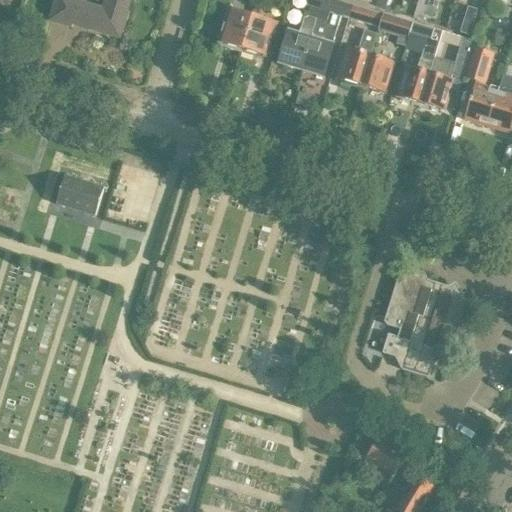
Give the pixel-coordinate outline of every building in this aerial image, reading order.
[(119,39),(130,0),(105,0),(103,10),(69,0),(68,0),(55,0),(49,22),(72,28),(73,25),(119,39)] [(279,65),(301,72),(323,0),(312,0),(306,20),(305,19),(299,36),(289,33),(279,65)] [(330,14),(350,19),(354,6),(332,0),(323,0),(301,72),(323,79),(334,47),(323,43),(329,26),(327,25),(330,14)] [(423,22),(427,8),(429,0),(418,0),(412,19),(423,22)] [(429,0),(427,8),(437,11),(440,0),(429,0)] [(380,28),(383,16),(384,15),(376,12),(354,6),(350,19),(370,26),(379,28),(380,28)] [(470,37),(478,11),(468,8),(460,34),(470,37)] [(230,51),(241,54),(252,18),(228,10),(224,22),(226,23),(219,45),(231,48),(230,51)] [(392,17),(384,15),(383,16),(380,28),(388,30),(392,17)] [(252,18),(241,54),(253,58),(254,55),(265,58),(271,36),(274,37),(277,25),(252,18)] [(409,105),(411,103),(421,106),(421,104),(430,76),(435,58),(443,33),(413,24),(410,34),(427,40),(417,72),(408,69),(399,99),(401,100),(402,102),(409,105)] [(364,32),(358,53),(348,50),(339,81),(342,82),(342,85),(349,87),(351,85),(362,88),(370,60),(371,57),(370,57),(377,36),(364,32)] [(463,39),(455,65),(452,77),(464,80),(475,43),(463,39)] [(485,86),(493,58),(474,52),(465,80),(485,86)] [(381,94),(383,94),(392,64),(371,57),(370,60),(362,88),(371,91),(372,94),(378,96),(381,94)] [(435,58),(430,76),(421,104),(421,106),(430,109),(431,111),(438,114),(440,112),(442,112),(452,82),(450,82),(452,77),(455,65),(435,58)] [(511,127),(511,88),(500,85),(497,94),(488,126),(510,133),(511,127)] [(465,119),(488,126),(497,94),(475,87),(465,119)] [(296,133),(298,124),(289,122),(287,131),(296,133)] [(96,217),(104,190),(64,178),(56,205),(96,217)] [(471,334),(477,314),(473,305),(465,303),(460,317),(452,321),(443,305),(448,290),(433,285),(429,287),(423,275),(408,271),(400,275),(385,322),(388,327),(402,331),(399,340),(390,337),(384,355),(396,359),(402,356),(405,361),(402,371),(429,379),(433,366),(450,356),(454,343),(471,334)] [(304,398),(307,386),(289,381),(286,393),(304,398)] [(393,477),(399,468),(405,457),(378,441),(366,461),(392,477),(393,477)] [(421,511),(435,490),(399,468),(393,477),(392,477),(389,482),(405,492),(394,511),(421,511)]
